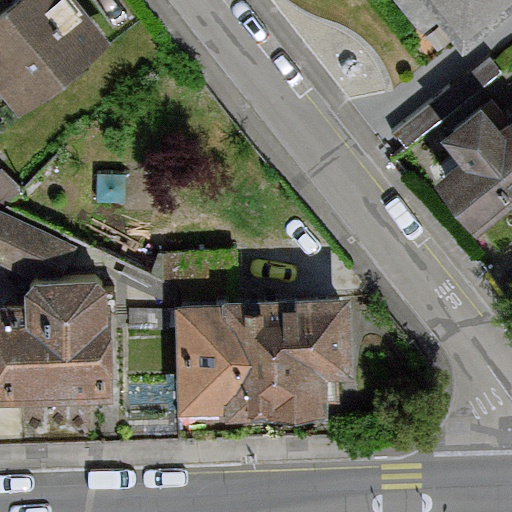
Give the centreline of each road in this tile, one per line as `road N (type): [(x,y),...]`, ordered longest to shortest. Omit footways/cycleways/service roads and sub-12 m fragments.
road 1 (residential): [(199,0),(511,403)]
road 2 (secondary): [(511,496),(119,511)]
